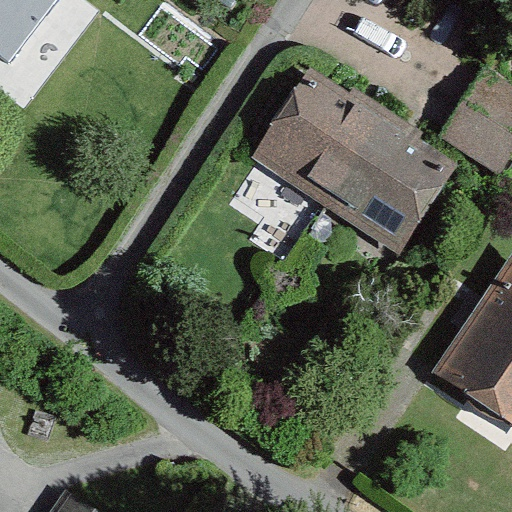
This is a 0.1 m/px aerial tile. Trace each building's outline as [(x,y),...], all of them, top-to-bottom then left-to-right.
[(0,0),(0,63),(13,73),(69,0),(0,0)] [(511,84),(490,70),(447,132),(505,172),(511,161),(511,84)] [(456,175),(312,79),(254,166),(398,262),(456,175)] [(511,267),(438,379),(511,427),(511,267)] [(99,511),(68,489),(55,511),(99,511)]
